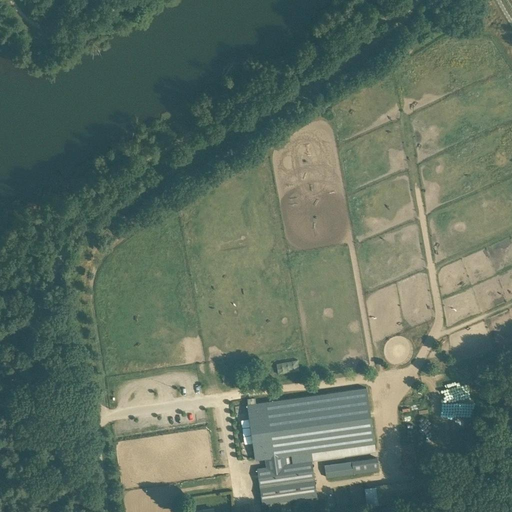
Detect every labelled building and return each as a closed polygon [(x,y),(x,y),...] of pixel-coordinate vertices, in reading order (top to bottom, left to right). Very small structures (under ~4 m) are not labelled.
[(302,358),(280,359),(281,369),(303,368),(302,358)] [(255,459),(265,458),(266,466),(257,468),(262,504),(317,496),(312,461),(376,451),(366,387),(247,404),(255,459)] [(379,469),(377,457),(324,465),(326,477),(379,469)] [(414,479),(377,483),(378,497),(416,494),(414,479)] [(376,485),(365,486),(367,504),(378,503),(376,485)]
